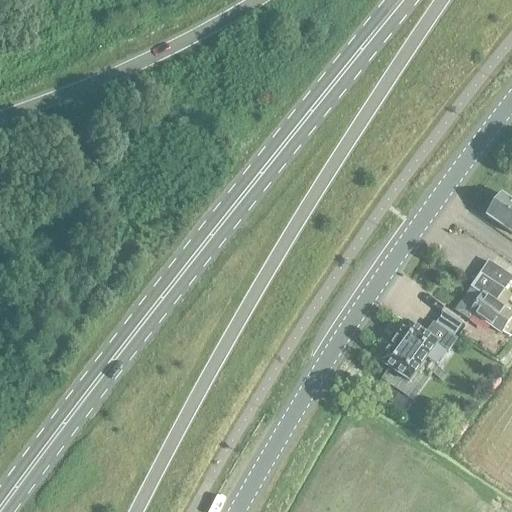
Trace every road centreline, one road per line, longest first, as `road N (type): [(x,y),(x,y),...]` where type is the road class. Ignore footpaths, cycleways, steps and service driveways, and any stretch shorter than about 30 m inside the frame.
road 1 (primary): [(400,0),(0,507)]
road 2 (primary): [(136,511),(252,296),(442,0)]
road 3 (tertiary): [(235,511),(386,275),(511,110)]
road 4 (primary): [(261,0),(111,76),(0,117)]
